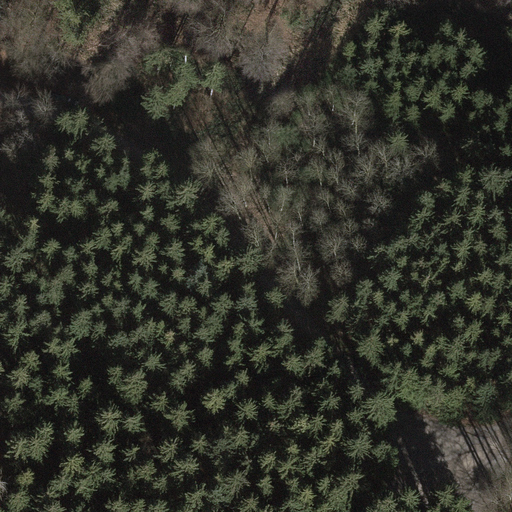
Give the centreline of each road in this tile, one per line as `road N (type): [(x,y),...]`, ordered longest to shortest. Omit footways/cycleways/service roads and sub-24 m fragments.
road 1 (track): [(467,511),(446,467),(158,166),(112,134),(0,96)]
road 2 (unclassified): [(383,511),(511,432)]
